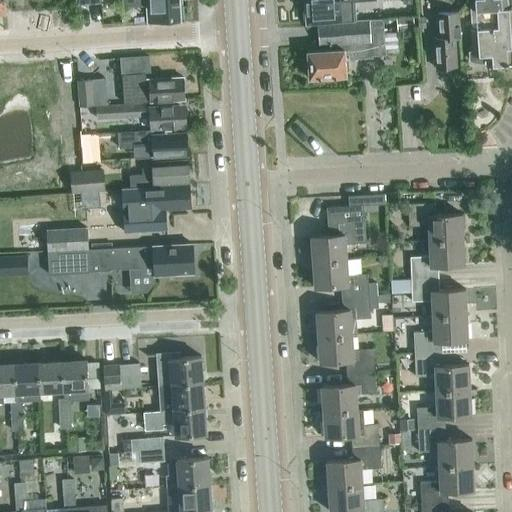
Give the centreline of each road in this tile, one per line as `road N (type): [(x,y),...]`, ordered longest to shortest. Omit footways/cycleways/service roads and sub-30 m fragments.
road 1 (residential): [(511,152),(481,169),(249,179)]
road 2 (residential): [(0,330),(260,319)]
road 3 (residential): [(240,29),(0,46)]
road 4 (secondary): [(273,511),(260,319)]
road 5 (secondary): [(249,179),(240,29)]
road 6 (secondary): [(260,319),(249,179)]
